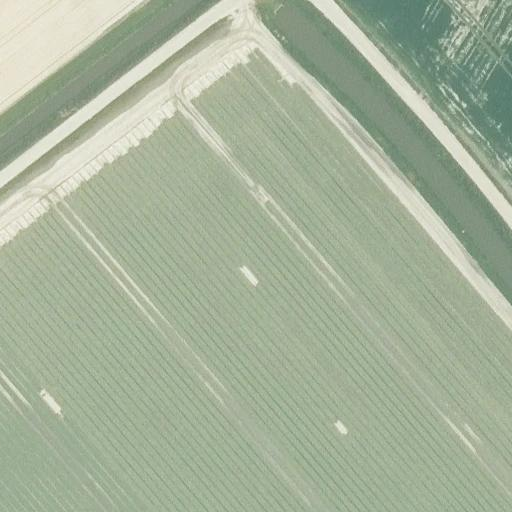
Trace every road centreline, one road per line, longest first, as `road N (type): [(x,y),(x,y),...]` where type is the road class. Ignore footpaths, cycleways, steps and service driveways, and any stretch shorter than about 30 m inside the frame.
road 1 (track): [(0,181),(234,0)]
road 2 (track): [(317,0),(511,220)]
